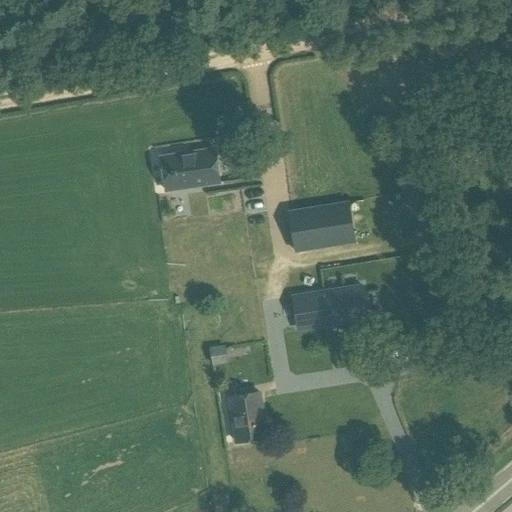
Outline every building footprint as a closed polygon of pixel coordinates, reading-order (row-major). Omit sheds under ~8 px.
[(291,168),(387,157),(384,128),(367,130),(364,102),(285,111),(291,168)] [(214,149),(160,158),(166,191),(219,182),(214,149)] [(201,204),(157,209),(167,290),(211,285),(201,204)] [(348,205),(289,214),(296,254),(355,244),(348,205)] [(366,317),(361,285),(292,296),(297,328),(366,317)] [(332,331),(271,337),(274,369),(355,362),(353,341),(333,343),(332,331)] [(259,392),(229,397),(236,442),(267,438),(259,392)]
